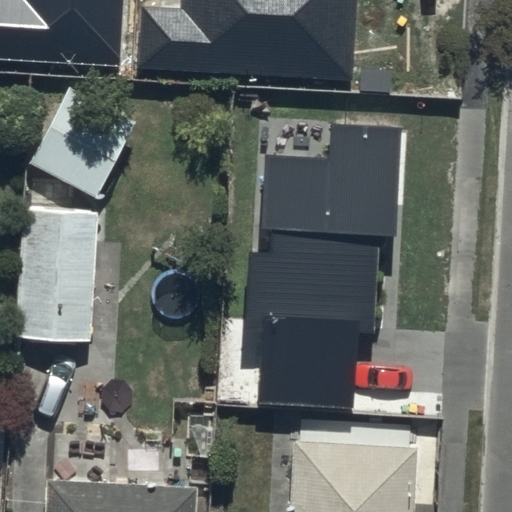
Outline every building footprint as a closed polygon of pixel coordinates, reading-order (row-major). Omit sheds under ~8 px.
[(134,6),(132,69),(353,78),(355,0),(183,0),(183,8),(134,6)] [(72,86),(30,161),(96,197),(137,121),(72,86)] [(402,129),(330,125),(328,159),(265,155),(261,229),(273,230),(271,255),(248,254),(243,330),(264,332),(260,402),(354,408),(359,321),(375,322),(380,236),(396,237),(402,129)] [(20,209),(13,337),(89,341),(96,213),(20,209)] [(413,511),(417,448),(294,442),(291,511),(413,511)] [(196,511),(198,486),(46,481),(44,511),(196,511)]
